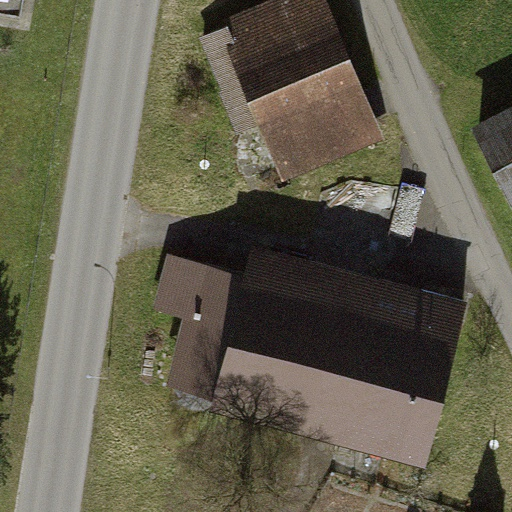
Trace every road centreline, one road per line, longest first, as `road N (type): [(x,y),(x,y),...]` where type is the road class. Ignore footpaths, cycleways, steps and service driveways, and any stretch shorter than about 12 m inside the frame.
road 1 (tertiary): [(126,0),(46,511)]
road 2 (residential): [(511,304),(380,0)]
